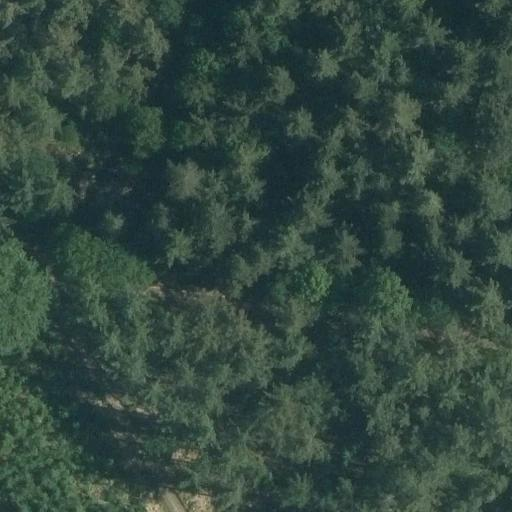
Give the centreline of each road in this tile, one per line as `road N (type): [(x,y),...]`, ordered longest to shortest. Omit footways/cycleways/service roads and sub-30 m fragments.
road 1 (track): [(0,257),(68,275),(511,336)]
road 2 (track): [(175,511),(0,196)]
road 3 (track): [(192,0),(35,263),(0,302)]
